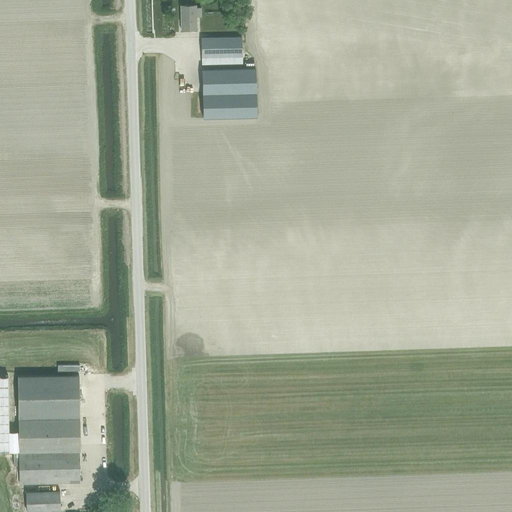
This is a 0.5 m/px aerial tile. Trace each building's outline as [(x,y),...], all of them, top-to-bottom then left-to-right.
[(197,17),(202,17),(202,8),(196,8),(196,5),(181,5),(181,30),(197,30),(197,17)] [(243,63),(242,36),(202,37),(203,67),(242,66),(242,69),(202,70),(204,118),(256,118),(255,62),(243,63)] [(79,374),(66,375),(18,376),(18,418),(19,429),(19,448),(19,451),(14,451),(14,465),(19,465),(20,484),(80,482),(80,450),(79,374)] [(8,376),(0,375),(0,448),(19,448),(19,429),(9,429),(8,376)] [(52,511),(61,511),(60,490),(26,491),(27,511),(43,511),(52,511)]
